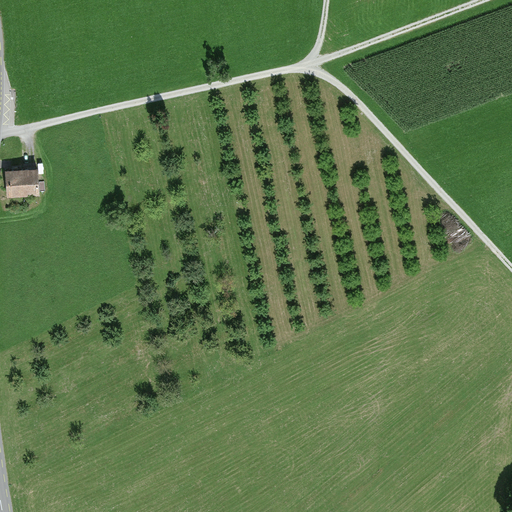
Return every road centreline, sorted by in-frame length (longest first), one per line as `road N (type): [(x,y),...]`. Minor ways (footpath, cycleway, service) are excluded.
road 1 (track): [(0,133),(307,64),(511,268)]
road 2 (track): [(307,64),(488,0)]
